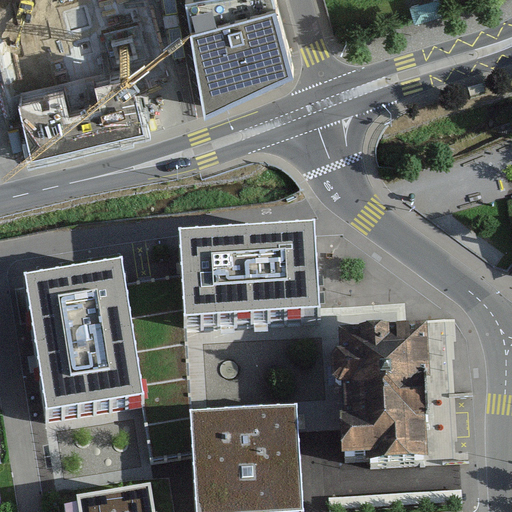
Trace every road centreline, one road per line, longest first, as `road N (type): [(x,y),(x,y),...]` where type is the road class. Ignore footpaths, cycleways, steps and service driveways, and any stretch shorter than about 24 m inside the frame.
road 1 (residential): [(357,203),(0,254)]
road 2 (tertiary): [(0,202),(208,152),(310,110)]
road 3 (residential): [(34,511),(0,305)]
road 4 (residential): [(505,341),(498,321),(466,288),(357,203)]
road 5 (tertiary): [(327,104),(511,40)]
road 6 (residential): [(504,511),(505,341)]
